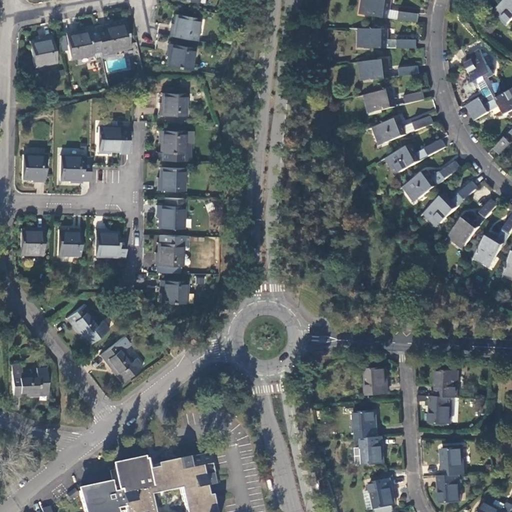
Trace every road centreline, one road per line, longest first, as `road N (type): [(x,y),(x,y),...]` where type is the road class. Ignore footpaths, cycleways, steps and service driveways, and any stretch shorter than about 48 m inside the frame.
road 1 (tertiary): [(282,308),(271,201),(291,0)]
road 2 (tertiary): [(274,0),(251,307)]
road 3 (residential): [(112,421),(9,287),(1,264),(2,199)]
road 4 (residential): [(511,188),(472,147),(451,109),(439,67),(442,0)]
road 5 (residential): [(405,344),(426,511)]
road 6 (residential): [(2,181),(7,19)]
road 7 (tertiary): [(311,511),(287,363)]
road 8 (tertiary): [(255,369),(292,511)]
road 9 (residential): [(233,345),(193,362),(112,421)]
road 10 (residential): [(2,199),(134,203)]
